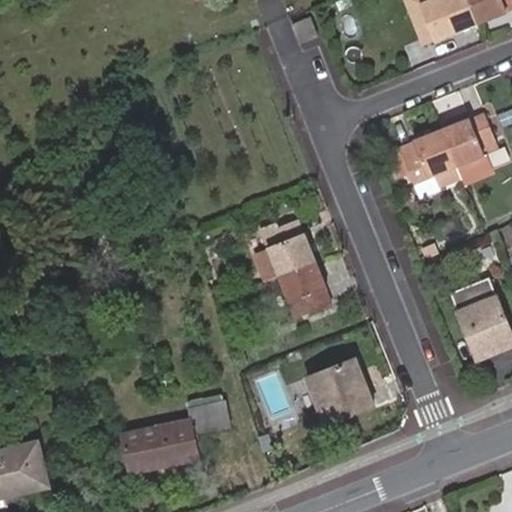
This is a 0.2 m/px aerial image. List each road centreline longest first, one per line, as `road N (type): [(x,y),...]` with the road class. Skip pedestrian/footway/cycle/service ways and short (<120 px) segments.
road 1 (residential): [(321,118),(452,456)]
road 2 (residential): [(321,118),(511,44)]
road 3 (tertiary): [(312,511),(452,456)]
